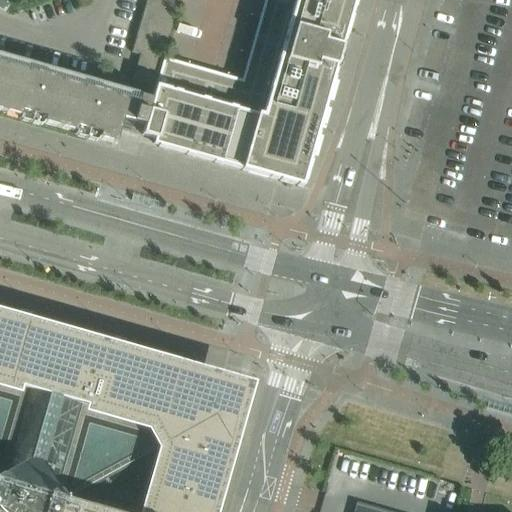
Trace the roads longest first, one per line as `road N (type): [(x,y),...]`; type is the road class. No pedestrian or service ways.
road 1 (tertiary): [(329,278),(0,187)]
road 2 (tertiary): [(0,238),(313,325)]
road 3 (unclassified): [(329,278),(405,0)]
road 4 (tertiary): [(313,325),(511,377)]
road 5 (tertiary): [(511,329),(329,278)]
